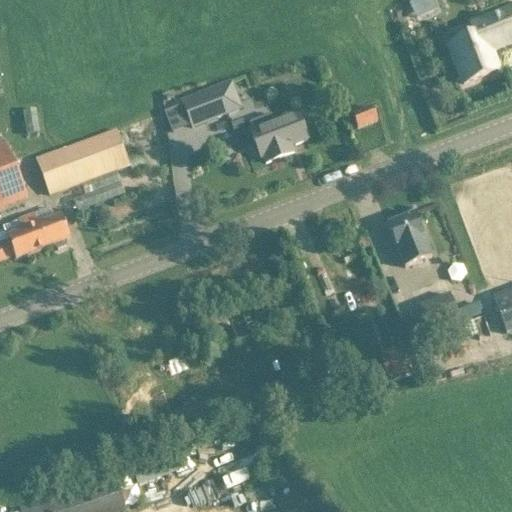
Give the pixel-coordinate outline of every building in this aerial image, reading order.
[(511,46),(511,7),(468,24),(472,37),(445,47),(461,89),(502,74),(494,53),(511,46)] [(216,88),(181,102),(182,103),(183,107),(191,126),(192,129),(228,115),(220,97),(218,89),(216,90),(216,88)] [(352,117),(357,131),(377,123),(372,109),(352,117)] [(36,111),(22,113),(27,137),(40,135),(36,111)] [(297,114),(274,123),(271,116),(265,119),(250,125),(252,131),(250,132),(261,160),(263,159),(266,166),(294,155),(290,145),(294,144),(295,147),(308,142),(297,114)] [(242,121),(231,126),(233,132),(245,127),(242,121)] [(36,162),(42,179),(49,197),(129,168),(123,150),(116,133),(49,157),(36,162)] [(0,209),(27,199),(4,143),(0,144),(0,209)] [(136,159),(139,175),(152,173),(150,157),(136,159)] [(31,218),(18,223),(21,233),(21,234),(24,245),(41,238),(47,250),(70,241),(60,218),(55,220),(51,210),(31,218)] [(387,227),(394,245),(396,252),(397,251),(404,270),(432,259),(425,241),(422,234),(415,215),(387,227)] [(0,264),(14,259),(15,262),(47,250),(41,238),(24,245),(21,234),(21,233),(18,223),(3,228),(5,233),(0,234),(0,264)] [(335,373),(305,286),(286,293),(316,379),(335,373)] [(342,293),(333,298),(344,318),(353,314),(342,293)] [(511,293),(493,301),(507,336),(511,334),(511,293)] [(419,309),(435,350),(466,339),(458,319),(449,297),(419,309)] [(235,305),(194,322),(200,338),(211,333),(217,349),(271,327),(259,298),(235,307),(235,305)] [(380,355),(390,385),(413,377),(403,347),(380,355)] [(176,381),(201,374),(197,362),(173,370),(176,381)] [(212,401),(175,414),(179,428),(217,416),(212,401)] [(226,415),(230,430),(257,424),(254,409),(226,415)] [(132,511),(135,511),(148,509),(146,498),(186,487),(178,459),(122,474),(132,511)] [(19,511),(125,511),(114,479),(19,511)]
